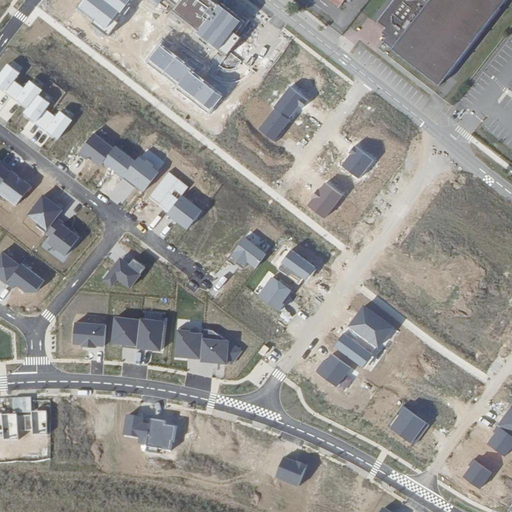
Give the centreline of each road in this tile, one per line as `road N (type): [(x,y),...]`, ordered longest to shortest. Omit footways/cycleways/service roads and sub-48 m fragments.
road 1 (residential): [(255,413),(451,145)]
road 2 (residential): [(0,131),(122,224),(36,331)]
road 3 (unclassified): [(451,145),(268,0)]
road 4 (residential): [(255,413),(165,390),(37,381)]
road 5 (residential): [(416,493),(338,446),(255,413)]
road 6 (residential): [(416,493),(511,362)]
